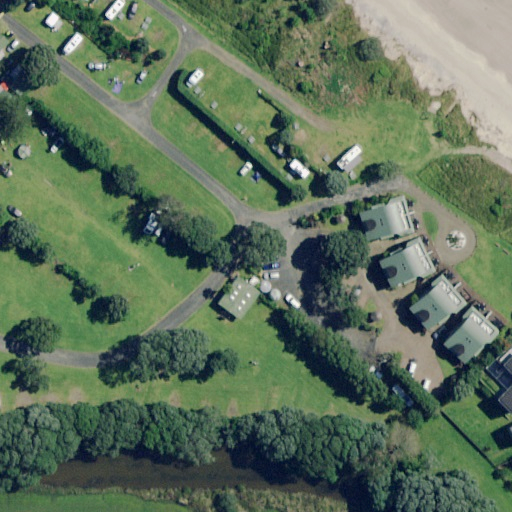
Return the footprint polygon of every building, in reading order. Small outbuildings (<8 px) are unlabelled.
[(38,50),(25,64),(37,75),(50,60),(38,50)] [(22,66),(7,84),(19,94),(34,76),(22,66)] [(6,85),(0,91),(0,110),(3,113),(18,95),(6,85)] [(95,111),(86,103),(71,122),(90,137),(96,128),(92,125),(96,121),(90,117),(95,111)] [(59,134),(53,129),(41,142),(52,151),(60,142),(56,138),(59,134)] [(121,186),(109,175),(97,190),(108,200),(121,186)] [(183,180),(177,175),(164,192),(177,203),(186,191),(179,186),(183,180)] [(201,195),(193,187),(186,196),(194,203),(201,195)] [(140,204),(126,191),(111,205),(125,219),(140,204)] [(386,202),(358,212),(367,240),(395,231),(400,234),(413,230),(402,193),(388,197),(386,202)] [(33,209),(21,200),(12,213),(24,222),(33,209)] [(404,245),(376,257),(389,284),(416,272),(422,274),(434,269),(418,233),(404,239),(404,245)] [(429,287),(407,307),(426,329),(449,310),(455,311),(465,302),(440,272),(428,281),(429,287)] [(240,319),(259,292),(238,277),(218,304),(240,319)] [(144,300),(138,295),(128,307),(134,312),(144,300)] [(461,320),(442,342),(465,362),(484,339),(490,340),(499,330),(470,303),(460,314),(461,320)] [(118,321),(100,305),(90,317),(103,329),(109,322),(113,326),(118,321)] [(511,355),(502,366),(511,376),(511,386),(497,401),(511,415),(511,414),(511,355)] [(56,393),(48,393),(48,408),(57,408),(56,393)]
